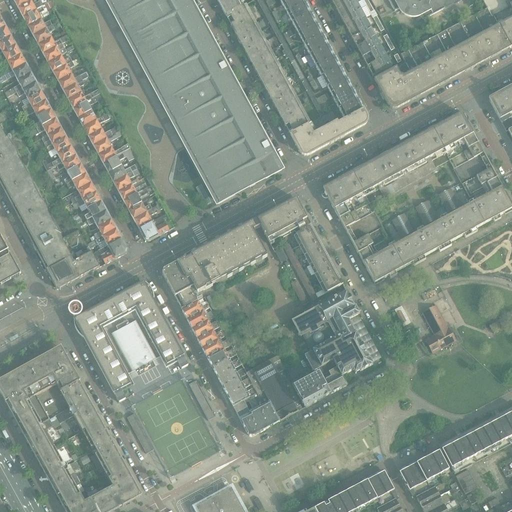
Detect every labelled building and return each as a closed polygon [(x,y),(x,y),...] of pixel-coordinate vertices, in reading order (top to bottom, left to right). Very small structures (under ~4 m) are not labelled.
[(31,2),(29,0),(12,0),(13,0),(14,3),(15,3),(18,9),(31,2)] [(23,19),(51,3),(49,0),(41,0),(38,2),(39,3),(33,6),(31,2),(18,9),(21,14),(20,14),(23,19)] [(281,171),(217,51),(193,7),(174,17),(165,0),(111,0),(111,1),(110,1),(122,23),(120,24),(126,35),(128,34),(220,204),(281,171)] [(188,0),(165,0),(174,17),(193,7),(188,0)] [(216,0),(222,11),(225,16),(240,7),(238,2),(236,0),(216,0)] [(304,3),(302,0),(284,0),(280,3),(286,13),(304,3)] [(336,10),(354,0),(332,0),(331,1),(336,10)] [(341,20),(360,9),(355,0),(354,0),(336,10),(341,20)] [(387,0),(394,12),(398,10),(400,13),(403,15),(406,17),(409,18),(413,18),(417,18),(421,16),(423,20),(459,1),(458,0),(387,0)] [(511,6),(511,0),(481,0),(486,9),(491,17),(492,17),(511,6)] [(41,20),(49,15),(47,12),(54,8),(51,3),(23,19),(24,22),(25,22),(28,27),(41,20)] [(310,13),(304,3),(286,13),(292,24),(310,13)] [(511,6),(492,17),(496,24),(498,28),(509,49),(511,46),(511,6)] [(273,61),(258,34),(244,7),(241,8),(240,7),(225,16),(227,20),(229,19),(232,24),(230,25),(255,71),(273,61)] [(346,29),(365,19),(360,9),(341,20),(346,29)] [(496,24),(492,17),(491,17),(486,9),(459,23),(481,63),(509,49),(498,28),(496,24)] [(316,24),(310,13),(292,24),(297,34),(316,24)] [(351,39),(370,28),(365,19),(346,29),(351,39)] [(32,37),(52,25),(51,24),(49,22),(44,24),(41,20),(28,27),(31,33),(30,33),(32,37)] [(52,38),(49,34),(60,27),(59,24),(58,23),(54,24),(52,25),(32,37),(34,40),(35,40),(38,46),(52,38)] [(481,63),(459,23),(436,36),(458,76),(481,63)] [(322,35),(316,24),(297,34),(303,45),(322,35)] [(0,42),(10,37),(4,27),(0,29),(0,42)] [(356,48),(376,38),(370,28),(351,39),(356,48)] [(42,55),(62,44),(71,39),(68,35),(54,43),(52,38),(38,46),(41,51),(40,51),(42,55)] [(327,45),(322,35),(303,45),(309,55),(327,45)] [(458,76),(436,36),(408,51),(429,91),(458,76)] [(0,54),(15,46),(10,37),(0,42),(0,54)] [(362,58),(381,47),(376,38),(356,48),(362,58)] [(61,56),(59,52),(64,49),(62,44),(42,55),(44,59),(45,58),(48,64),(61,56)] [(67,53),(76,48),(74,45),(65,51),(67,53)] [(333,56),(327,45),(309,55),(315,67),(333,56)] [(20,56),(19,54),(15,46),(0,54),(0,60),(4,58),(7,63),(20,56)] [(367,67),(386,57),(381,47),(362,58),(367,67)] [(429,91),(408,51),(400,55),(403,61),(405,64),(374,80),(388,106),(389,108),(391,109),(393,110),(395,109),(397,109),(429,91)] [(69,70),(74,67),(74,68),(80,65),(80,66),(84,63),(78,53),(72,57),(74,61),(72,62),(52,73),(54,77),(55,77),(58,83),(72,75),(69,70)] [(4,77),(25,65),(20,56),(7,63),(9,67),(2,71),(3,74),(2,74),(4,77)] [(52,73),(72,62),(69,58),(64,61),(61,56),(48,64),(51,69),(50,70),(52,73)] [(340,68),(333,56),(315,67),(321,78),(340,68)] [(372,77),(391,67),(386,57),(367,67),(372,77)] [(308,126),(288,89),(273,61),(255,71),(285,127),(287,126),(290,132),(288,132),(288,133),(290,135),(308,126)] [(3,83),(14,77),(17,81),(30,74),(25,65),(4,77),(0,78),(0,84),(3,89),(6,87),(3,83)] [(345,78),(340,68),(321,78),(327,89),(345,78)] [(63,92),(82,81),(90,77),(88,72),(82,76),(82,75),(74,79),(72,75),(58,83),(61,88),(60,88),(61,89),(63,92)] [(8,98),(35,83),(30,74),(17,81),(19,86),(5,93),(8,98)] [(351,89),(345,78),(327,89),(333,99),(351,89)] [(81,93),(79,89),(84,85),(82,81),(63,92),(64,95),(65,95),(68,101),(81,93)] [(27,100),(40,92),(35,83),(8,98),(10,101),(18,97),(18,98),(24,95),(27,100)] [(511,87),(497,95),(497,96),(489,101),(499,120),(511,112),(511,87)] [(363,111),(351,89),(333,99),(344,121),(363,111)] [(24,113),(45,101),(40,92),(27,100),(29,104),(21,108),(24,113)] [(92,99),(89,95),(84,98),(81,93),(68,101),(71,106),(70,106),(72,110),(92,99)] [(319,105),(330,100),(327,94),(317,99),(316,100),(319,105)] [(91,111),(89,107),(97,102),(99,106),(102,104),(103,106),(106,104),(105,102),(104,103),(100,95),(92,99),(72,110),(75,114),(78,119),(91,111)] [(31,121),(37,118),(50,111),(45,101),(24,113),(26,117),(34,113),(35,116),(30,119),(31,121)] [(83,128),(111,112),(109,109),(105,111),(104,110),(94,116),(91,111),(78,119),(81,124),(80,125),(83,128)] [(36,130),(55,119),(50,111),(37,118),(39,122),(33,125),(36,130)] [(309,156),(363,127),(365,125),(367,123),(367,121),(367,118),(366,117),(363,111),(344,121),(338,124),(331,113),(325,117),(320,119),(308,126),(290,135),(299,153),(301,155),(303,156),(305,157),(307,157),(309,156)] [(102,130),(99,125),(110,119),(113,117),(111,112),(83,128),(85,132),(88,138),(102,130)] [(501,125),(511,119),(511,112),(499,120),(501,125)] [(488,164),(473,136),(466,123),(468,122),(468,119),(468,117),(466,116),(464,115),(462,116),(453,120),(452,119),(432,130),(443,152),(449,161),(459,181),(469,199),(473,197),(476,202),(493,192),(493,193),(502,188),(488,164)] [(60,129),(55,119),(36,130),(27,135),(29,138),(37,133),(38,135),(44,132),(46,136),(60,129)] [(504,130),(511,126),(511,119),(501,125),(504,130)] [(93,147),(118,133),(115,128),(104,134),(102,130),(88,138),(91,143),(93,147)] [(46,149),(65,138),(60,129),(46,136),(49,141),(43,144),(46,149)] [(449,161),(443,152),(432,130),(403,145),(415,167),(421,178),(436,170),(435,169),(449,161)] [(112,148),(109,144),(123,136),(121,131),(118,133),(93,147),(95,150),(98,156),(112,148)] [(71,147),(65,138),(46,149),(48,153),(54,150),(57,155),(71,147)] [(41,201),(37,194),(33,188),(33,186),(32,183),(31,181),(30,178),(28,176),(27,174),(25,173),(19,161),(18,159),(18,157),(17,154),(16,151),(14,149),(12,147),(11,146),(7,139),(6,140),(0,142),(0,185),(36,253),(62,239),(61,237),(60,234),(58,232),(56,229),(54,227),(48,216),(48,214),(47,212),(46,209),(45,206),(43,204),(42,203),(41,201)] [(421,178),(415,167),(403,145),(380,158),(392,180),(398,191),(421,178)] [(102,165),(128,151),(125,146),(114,153),(112,148),(98,156),(101,161),(102,165)] [(50,170),(56,167),(75,157),(71,147),(57,155),(45,161),(42,163),(47,172),(50,170)] [(122,166),(120,162),(130,156),(128,154),(132,152),(131,150),(128,151),(102,165),(104,168),(108,174),(122,166)] [(80,165),(75,157),(56,167),(58,172),(64,168),(66,173),(80,165)] [(398,191),(392,180),(380,158),(351,174),(369,205),(383,197),(384,199),(398,191)] [(66,185),(85,175),(80,165),(66,173),(69,178),(63,181),(66,185)] [(113,183),(137,170),(134,166),(125,171),(122,166),(108,174),(111,180),(113,183)] [(55,179),(50,170),(47,172),(51,181),(55,179)] [(131,183),(129,180),(139,174),(137,170),(113,183),(115,187),(118,193),(132,186),(136,183),(135,181),(131,183)] [(389,242),(369,205),(351,174),(331,185),(332,186),(323,191),(322,192),(321,195),(322,197),(323,198),(325,199),(327,198),(345,231),(363,264),(371,259),(388,250),(385,245),(389,242)] [(90,184),(85,175),(66,185),(64,186),(60,188),(62,192),(68,189),(68,190),(74,187),(77,192),(90,184)] [(60,189),(55,179),(51,181),(56,190),(60,189)] [(72,205),(95,192),(90,184),(77,192),(79,196),(70,201),(72,205)] [(123,202),(144,191),(147,189),(145,184),(134,190),(132,186),(118,193),(121,198),(123,202)] [(511,207),(507,198),(502,188),(493,193),(493,192),(476,202),(472,204),(483,225),(493,220),(493,218),(497,216),(497,217),(504,214),(503,212),(511,207)] [(460,207),(450,189),(437,196),(447,214),(460,207)] [(142,204),(139,199),(146,195),(144,191),(123,202),(125,206),(125,205),(128,211),(142,204)] [(87,210),(100,202),(95,192),(72,205),(70,206),(70,207),(67,209),(69,213),(84,205),(87,210)] [(343,285),(307,219),(306,219),(296,200),(283,206),(282,206),(278,208),(278,209),(274,211),(273,210),(269,213),(269,214),(264,216),(263,216),(259,218),(259,219),(256,221),(259,226),(260,228),(260,227),(270,245),(294,232),(320,280),(327,294),(343,285)] [(77,227),(106,212),(100,202),(87,210),(89,214),(75,222),(77,227)] [(133,220),(158,207),(155,202),(145,208),(142,204),(128,211),(131,217),(133,220)] [(437,220),(427,202),(414,209),(424,227),(437,220)] [(483,225),(472,204),(444,219),(455,240),(464,235),(464,234),(473,229),(474,230),(483,225)] [(151,222),(149,217),(157,213),(158,216),(162,214),(158,207),(133,220),(135,224),(138,229),(151,222)] [(97,228),(111,221),(106,212),(77,227),(79,231),(87,226),(88,226),(89,226),(94,223),(97,228)] [(413,232),(404,214),(391,221),(401,239),(413,232)] [(141,235),(167,221),(165,216),(161,218),(152,223),(151,222),(138,229),(141,235)] [(455,240),(444,219),(420,232),(432,253),(455,240)] [(96,240),(115,229),(111,221),(97,228),(99,233),(94,236),(96,240)] [(148,242),(169,231),(165,225),(168,223),(167,221),(141,235),(144,241),(148,242)] [(196,293),(249,265),(266,255),(253,231),(260,228),(259,226),(256,221),(249,224),(202,250),(163,271),(162,274),(181,310),(181,311),(197,302),(193,294),(196,292),(196,293)] [(107,247),(121,240),(115,229),(96,240),(87,245),(89,250),(97,246),(104,242),(107,247)] [(99,268),(89,250),(87,245),(82,237),(78,230),(63,239),(67,245),(84,277),(99,268)] [(432,253),(420,232),(391,248),(403,268),(413,263),(412,262),(422,257),(422,258),(432,253)] [(84,277),(67,245),(64,246),(63,244),(62,242),(62,239),(36,253),(55,289),(56,290),(57,290),(59,290),(84,277)] [(126,255),(127,251),(121,240),(107,247),(98,252),(105,265),(126,255)] [(0,286),(20,275),(8,252),(8,251),(3,241),(0,242),(0,286)] [(291,251),(288,245),(283,247),(286,253),(291,251)] [(391,248),(388,250),(371,259),(363,264),(373,283),(382,278),(383,280),(389,276),(389,275),(393,273),(393,274),(403,268),(391,248)] [(287,259),(281,249),(275,253),(280,263),(287,259)] [(296,260),(291,251),(286,253),(291,263),(296,260)] [(302,270),(296,260),(291,263),(297,273),(302,270)] [(307,279),(302,270),(297,273),(302,282),(307,279)] [(312,289),(307,279),(302,282),(307,292),(312,289)] [(308,303),(296,281),(291,283),(303,306),(308,303)] [(188,366),(154,304),(153,302),(153,300),(153,296),(152,292),(150,289),(147,286),(143,283),(74,321),(74,323),(74,327),(75,330),(77,334),(80,337),(84,340),(118,404),(125,400),(120,391),(130,386),(125,377),(134,372),(137,377),(155,368),(152,362),(162,357),(167,366),(176,361),(181,370),(188,366)] [(317,298),(312,289),(307,292),(312,301),(317,298)] [(372,365),(348,321),(359,315),(347,292),(346,293),(346,292),(345,292),(344,293),(345,295),(342,296),(342,295),(339,296),(340,297),(335,300),(335,298),(333,299),(334,300),(331,302),(330,301),(329,301),(329,303),(324,306),(323,305),(291,321),(299,336),(298,336),(299,338),(300,337),(301,338),(302,338),(301,337),(302,337),(310,352),(304,356),(313,372),(316,370),(318,373),(318,374),(320,378),(328,373),(329,374),(337,370),(337,369),(341,377),(353,370),(355,374),(360,371),(360,372),(372,365)] [(202,312),(209,309),(206,303),(199,306),(197,302),(181,311),(187,320),(202,312)] [(455,342),(448,329),(447,329),(435,307),(422,314),(434,336),(425,341),(432,354),(455,342)] [(208,322),(214,318),(211,313),(205,316),(202,312),(187,320),(192,330),(208,322)] [(212,331),(219,327),(216,322),(210,326),(208,322),(192,330),(197,339),(212,331)] [(218,341),(225,337),(221,331),(214,335),(212,331),(197,339),(202,349),(218,341)] [(422,342),(419,337),(411,342),(414,346),(422,342)] [(223,350),(230,347),(227,341),(220,345),(218,341),(202,349),(207,359),(223,350)] [(28,401),(55,386),(59,393),(76,383),(77,383),(78,383),(80,382),(60,348),(0,380),(0,394),(33,455),(52,444),(43,427),(39,429),(35,422),(38,419),(28,401)] [(229,360),(235,356),(232,351),(226,354),(223,350),(207,359),(212,369),(229,360)] [(296,399),(284,375),(282,372),(282,371),(275,358),(268,362),(268,363),(254,371),(253,370),(246,374),(246,375),(248,379),(251,385),(254,389),(257,395),(258,397),(264,393),(269,402),(280,423),(302,410),(296,399)] [(234,369),(240,366),(237,360),(231,364),(229,360),(212,369),(217,378),(234,369)] [(222,388),(239,379),(246,375),(246,374),(245,374),(243,370),(236,373),(234,369),(217,378),(222,388)] [(346,386),(341,377),(337,369),(337,370),(329,374),(330,377),(325,380),(327,384),(325,386),(330,395),(347,386),(346,386)] [(330,395),(325,386),(320,378),(318,374),(292,388),(304,409),(330,395)] [(130,417),(127,419),(146,455),(153,451),(169,480),(223,451),(207,422),(208,421),(215,417),(196,381),(188,386),(184,379),(130,407),(134,415),(133,415),(130,417)] [(244,389),(251,385),(248,379),(241,383),(239,379),(222,388),(227,398),(244,389)] [(98,419),(89,403),(79,384),(78,383),(77,383),(76,383),(59,393),(66,405),(69,404),(74,412),(71,414),(80,430),(98,419)] [(233,408),(257,395),(254,389),(247,393),(244,389),(227,398),(233,408)] [(253,411),(249,413),(248,414),(258,434),(280,423),(269,402),(264,393),(258,397),(248,402),(253,411)] [(249,413),(244,404),(248,402),(258,397),(257,395),(233,408),(248,436),(249,437),(251,438),(253,437),(258,434),(248,414),(249,413)] [(493,454),(511,444),(511,406),(478,425),(493,454)] [(121,461),(112,445),(98,419),(80,430),(89,447),(93,445),(98,453),(94,455),(104,471),(121,461)] [(454,475),(493,454),(478,425),(438,445),(441,451),(454,475)] [(61,460),(52,444),(33,455),(56,497),(76,486),(66,469),(62,471),(58,462),(61,460)] [(449,471),(439,452),(417,464),(427,483),(439,476),(449,471)] [(123,506),(140,497),(141,496),(130,477),(121,461),(104,471),(113,487),(112,488),(115,493),(111,495),(108,490),(99,495),(108,511),(112,511),(117,509),(117,510),(118,509),(118,508),(121,506),(122,507),(123,507),(123,506)] [(439,498),(434,488),(431,490),(427,483),(417,464),(399,473),(405,484),(404,485),(405,488),(406,487),(413,501),(416,499),(417,500),(420,507),(439,498)] [(93,471),(88,474),(90,479),(96,476),(93,471)] [(394,511),(400,509),(396,501),(398,500),(384,473),(374,478),(384,497),(376,501),(380,508),(376,510),(377,511),(394,511)] [(354,511),(376,501),(384,497),(374,478),(345,493),(354,511)] [(248,480),(243,482),(249,493),(253,491),(248,480)] [(108,511),(99,495),(90,500),(93,505),(89,507),(86,502),(85,502),(76,486),(56,497),(64,511),(108,511)] [(243,511),(240,506),(237,501),(231,489),(195,508),(197,511),(243,511)] [(354,511),(345,493),(314,510),(315,511),(354,511)] [(476,503),(471,494),(466,497),(471,505),(476,503)] [(257,498),(253,501),(259,511),(263,509),(257,498)] [(422,511),(431,511),(443,506),(439,498),(420,507),(422,511)] [(496,499),(490,502),(493,507),(499,504),(496,499)]
